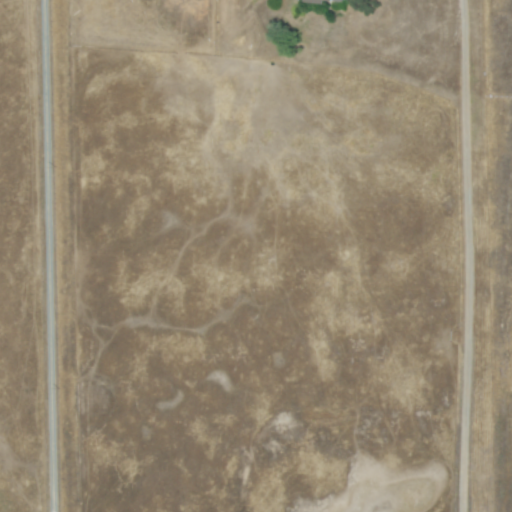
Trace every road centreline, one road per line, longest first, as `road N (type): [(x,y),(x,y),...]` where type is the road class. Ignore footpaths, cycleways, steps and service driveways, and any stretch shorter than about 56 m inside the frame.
road 1 (track): [(456,511),(465,93),(456,0)]
road 2 (track): [(54,511),(46,0)]
